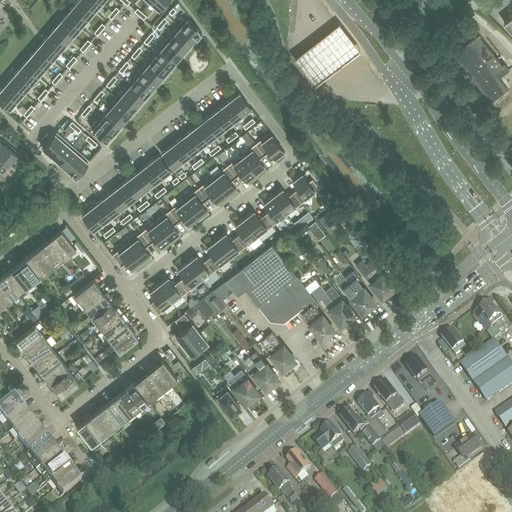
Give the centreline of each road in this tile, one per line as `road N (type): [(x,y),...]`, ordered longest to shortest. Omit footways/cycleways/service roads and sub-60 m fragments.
road 1 (residential): [(124,290),(298,156),(230,68)]
road 2 (secondary): [(229,467),(413,325)]
road 3 (residential): [(66,195),(28,144),(138,16)]
road 4 (residential): [(66,195),(230,68)]
road 5 (primary): [(396,74),(450,173),(499,237)]
road 6 (primary): [(511,210),(424,94),(396,74)]
road 7 (residential): [(511,464),(413,325)]
road 8 (residential): [(56,419),(155,338)]
road 9 (secondary): [(499,237),(426,301),(413,325)]
road 10 (secondary): [(413,325),(511,252)]
